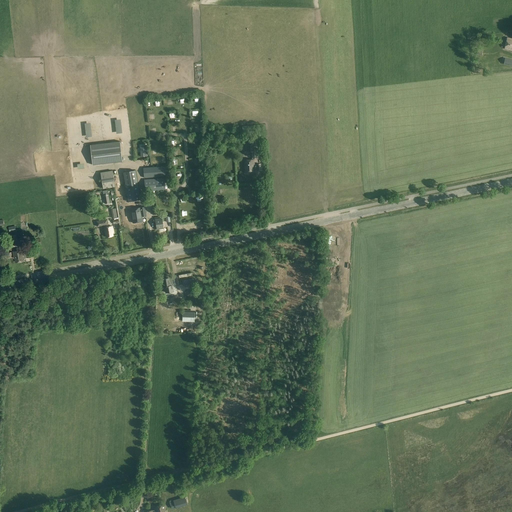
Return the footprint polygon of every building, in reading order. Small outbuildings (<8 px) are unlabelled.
[(93,165),(122,161),(120,141),(90,145),(93,165)] [(148,148),(140,148),(141,157),(148,156),(148,148)] [(254,160),(244,160),(245,172),(255,171),(254,160)] [(169,177),(168,166),(143,167),(144,178),(169,177)] [(103,189),(115,187),(112,170),(100,172),(103,189)] [(136,170),(123,172),(128,202),(141,200),(136,170)] [(166,190),(165,178),(144,180),(145,192),(166,190)] [(130,209),(132,223),(142,221),(141,216),(145,216),(144,207),(130,209)] [(161,218),(155,219),(157,230),(159,229),(159,228),(163,228),(161,218)] [(112,227),(104,228),(106,238),(113,236),(112,231),(112,230),(112,227)] [(16,235),(10,236),(12,246),(18,244),(16,235)] [(29,249),(25,250),(26,254),(23,254),(22,250),(13,252),(14,259),(15,258),(16,262),(23,261),(23,258),(30,257),(29,249)] [(185,497),(170,501),(172,509),(187,505),(185,497)]
